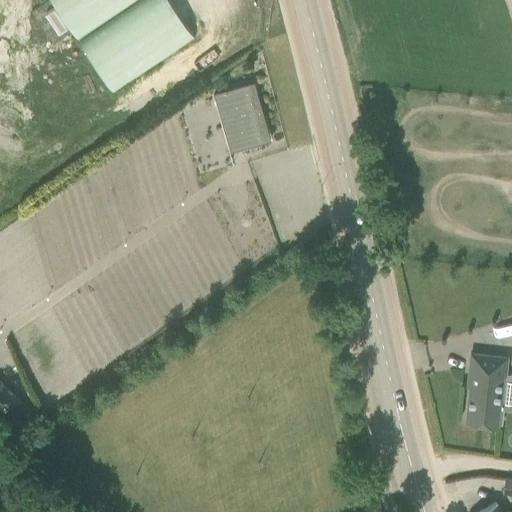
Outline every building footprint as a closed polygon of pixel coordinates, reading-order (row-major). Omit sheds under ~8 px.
[(46,0),(30,11),(52,43),(71,31),(77,40),(137,0),(46,0)] [(141,0),(81,42),(79,43),(113,92),(194,38),(168,0),(141,0)] [(67,93),(95,123),(113,107),(71,60),(57,72),(72,89),(67,93)] [(229,152),(269,141),(253,82),(213,93),(229,152)] [(507,357),(470,353),(467,386),(469,386),(465,422),(497,425),(503,374),(505,375),(507,357)] [(19,397),(0,377),(0,403),(7,410),(19,397)] [(511,494),(511,478),(505,477),(502,493),(511,494)] [(511,511),(511,509),(506,511),(501,511),(495,502),(477,511),(511,511)]
